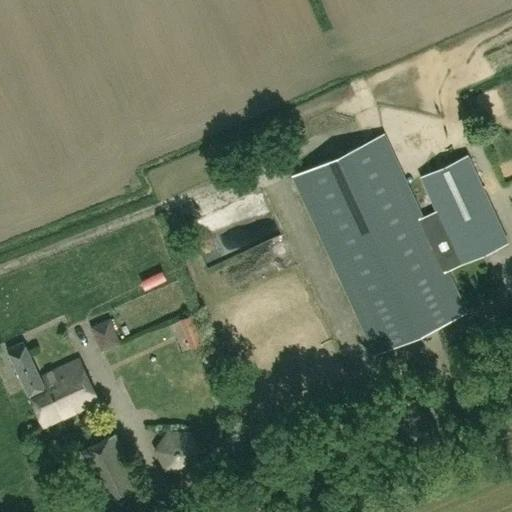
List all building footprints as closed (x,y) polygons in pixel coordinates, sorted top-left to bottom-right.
[(424,216),(385,133),(292,177),(374,354),(466,311),(447,270),(507,242),(467,156),(420,177),(436,210),(424,216)] [(280,246),(278,236),(271,237),(275,260),(284,259),(282,246),(280,246)] [(236,253),(202,269),(213,292),(247,276),(236,253)] [(141,288),(162,278),(158,269),(136,279),(141,288)] [(280,326),(286,344),(312,336),(306,317),(280,326)] [(92,327),(101,351),(120,344),(111,320),(92,327)] [(98,400),(79,359),(40,377),(23,342),(7,349),(43,426),(98,400)] [(166,471),(188,471),(198,454),(190,433),(167,431),(155,450),(166,471)] [(79,451),(81,456),(71,460),(77,472),(86,468),(104,508),(141,491),(115,435),(79,451)] [(72,511),(95,511),(82,485),(64,494),(72,511)]
